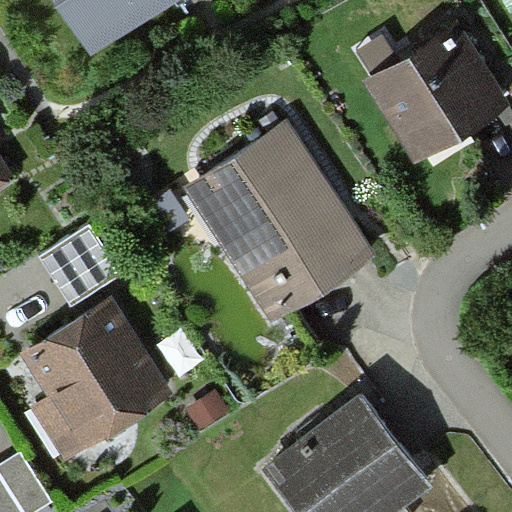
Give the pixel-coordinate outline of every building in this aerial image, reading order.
[(71,0),(90,31),(142,0),(71,0)] [(360,72),(414,156),(511,93),(511,92),(458,9),(360,72)] [(180,179),(269,313),(376,242),(352,206),(288,108),(180,179)] [(0,146),(0,178),(15,169),(0,146)] [(41,250),(74,300),(122,269),(90,219),(41,250)] [(175,385),(113,288),(21,345),(49,389),(32,399),(66,453),(175,385)] [(261,461),(300,511),(389,511),(433,478),(359,384),(305,426),(261,461)] [(216,386),(188,403),(201,424),(229,407),(216,386)] [(0,457),(0,511),(27,511),(53,496),(21,445),(0,457)]
